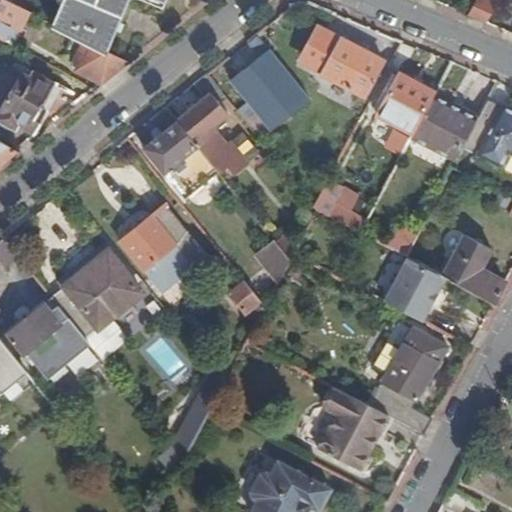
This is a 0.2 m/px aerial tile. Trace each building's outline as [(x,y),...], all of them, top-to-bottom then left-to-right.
[(0,0),(0,33),(16,42),(31,11),(8,0),(0,0)] [(62,0),(54,22),(98,45),(108,50),(129,0),(160,0),(165,2),(166,0),(62,0)] [(481,18),(487,21),(499,0),(479,0),(472,14),(481,18)] [(367,95),(386,59),(320,25),(306,54),(329,66),(326,73),(367,95)] [(108,50),(98,45),(88,56),(90,58),(80,69),(105,80),(116,72),(129,61),(108,50)] [(313,99),(273,48),(234,79),(275,129),(313,99)] [(61,116),(86,96),(58,80),(57,82),(37,71),(34,77),(16,67),(0,94),(0,110),(40,133),(61,116)] [(209,97),(180,121),(207,154),(221,171),(230,164),(236,173),(250,160),(234,142),(229,147),(221,137),(226,132),(219,123),(231,113),(217,96),(224,89),(210,72),(197,83),(209,97)] [(379,112),(415,132),(435,95),(436,92),(400,73),(379,112)] [(415,132),(413,137),(458,161),(465,148),(481,119),(435,95),(415,132)] [(481,119),(465,148),(503,168),(510,153),(511,153),(511,108),(505,104),(504,106),(491,99),(481,119)] [(207,154),(180,121),(146,148),(187,198),(221,171),(207,154)] [(0,165),(19,150),(0,139),(0,165)] [(317,205),(321,209),(364,231),(369,220),(338,202),(346,186),(331,178),(317,205)] [(171,203),(124,240),(166,291),(197,266),(199,269),(214,256),(171,203)] [(390,245),(409,255),(419,236),(405,229),(398,230),(390,245)] [(445,275),(448,276),(497,301),(508,280),(483,268),(493,250),(467,234),(445,275)] [(7,237),(0,242),(0,255),(10,267),(22,256),(7,237)] [(259,252),(281,281),(292,260),(275,239),(259,252)] [(82,331),(88,338),(145,292),(108,245),(65,280),(69,285),(55,297),(62,305),(82,331)] [(411,256),(387,300),(424,320),(448,276),(445,275),(411,256)] [(268,306),(240,272),(226,284),(248,312),(250,311),(259,322),(264,313),(268,306)] [(62,305),(55,297),(11,332),(40,367),(82,331),(62,305)] [(234,336),(247,346),(249,341),(256,328),(244,319),(234,336)] [(399,320),(389,338),(403,345),(412,328),(399,320)] [(392,415),(427,434),(435,418),(415,407),(405,402),(410,394),(418,399),(448,344),(413,325),(412,328),(403,345),(389,338),(374,367),(388,374),(384,381),(385,382),(373,405),(392,415)] [(1,378),(22,361),(0,334),(0,384),(3,381),(1,378)] [(373,405),(339,387),(329,407),(339,412),(321,447),(363,469),(392,415),(373,405)] [(405,402),(415,407),(418,399),(410,394),(405,402)] [(214,408),(233,417),(237,409),(219,399),(214,408)] [(175,446),(187,460),(213,409),(198,402),(175,446)] [(304,511),(309,503),(314,506),(323,511),(335,488),(323,482),(281,460),(274,473),(270,471),(264,473),(254,490),(256,496),(261,499),(254,511),(304,511)] [(480,511),(485,503),(454,486),(445,503),(460,511),(480,511)] [(309,503),(304,511),(310,511),(314,506),(309,503)] [(460,511),(445,503),(440,511),(460,511)]
